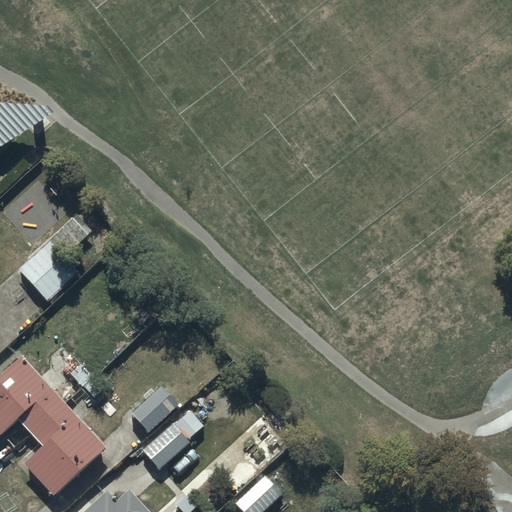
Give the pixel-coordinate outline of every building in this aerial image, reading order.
[(0,155),(53,125),(44,116),(0,111),(0,155)] [(46,206),(64,224),(65,222),(76,233),(92,217),(82,207),(85,204),(67,185),(46,206)] [(0,205),(0,244),(34,216),(14,194),(0,205)] [(17,267),(46,299),(78,270),(48,238),(17,267)] [(0,377),(0,436),(2,438),(22,420),(46,447),(27,464),(56,495),(107,448),(24,356),(0,377)] [(132,410),(147,428),(177,403),(161,385),(132,410)] [(192,413),(175,428),(174,427),(144,453),(158,470),(189,444),(188,443),(205,428),(192,413)] [(234,501),(244,511),(258,511),(281,489),(264,472),(234,501)] [(148,511),(149,511),(129,487),(117,497),(108,488),(80,511),(148,511)]
